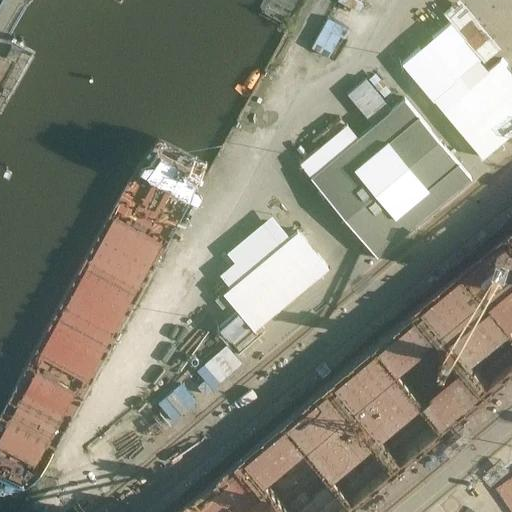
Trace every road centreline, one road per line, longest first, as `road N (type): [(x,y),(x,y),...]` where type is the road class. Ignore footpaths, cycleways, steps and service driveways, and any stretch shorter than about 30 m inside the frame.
road 1 (unknown): [(131,380),(264,160),(372,297)]
road 2 (unknown): [(372,297),(120,511)]
road 3 (unknown): [(511,180),(372,297)]
